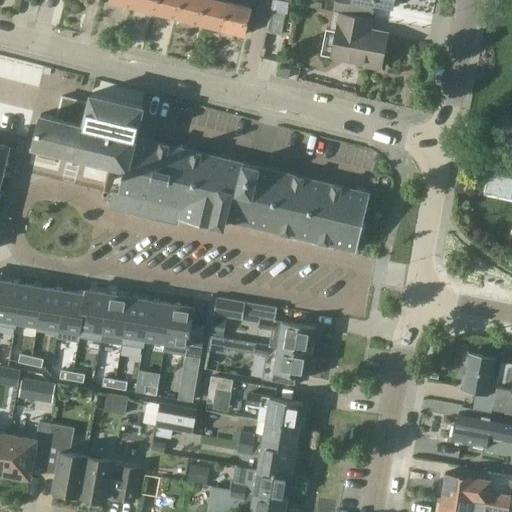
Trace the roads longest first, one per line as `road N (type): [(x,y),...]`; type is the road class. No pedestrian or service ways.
road 1 (residential): [(365,268),(92,217),(83,199),(41,191),(18,211),(15,234),(25,256),(69,270),(357,312)]
road 2 (unclassified): [(0,36),(445,149)]
road 3 (residential): [(375,511),(418,288)]
road 4 (unclassified): [(445,149),(471,0)]
road 5 (unclassified): [(418,288),(445,149)]
